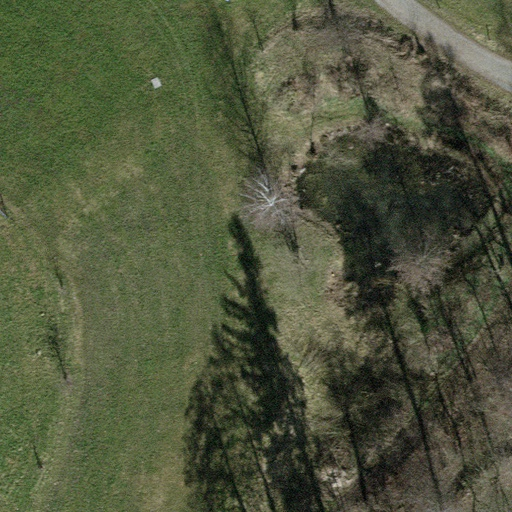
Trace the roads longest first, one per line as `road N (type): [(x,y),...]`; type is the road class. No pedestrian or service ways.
road 1 (track): [(511,293),(487,337),(332,511)]
road 2 (track): [(396,0),(511,80)]
